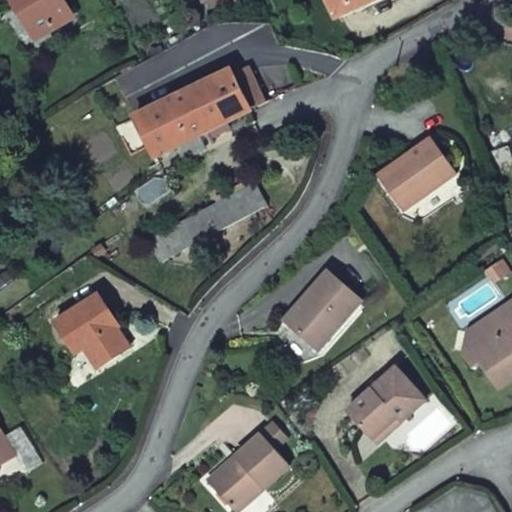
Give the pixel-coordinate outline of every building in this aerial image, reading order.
[(74,17),(64,0),(14,0),(37,39),(74,17)] [(382,0),(329,0),(338,20),(382,0)] [(425,60),(415,65),(415,64),(409,67),(413,76),(429,69),(425,60)] [(231,71),(135,118),(154,157),(210,130),(225,123),(250,111),(231,71)] [(214,138),(229,130),(225,123),(210,130),(214,138)] [(433,141),(379,179),(401,210),(429,190),(431,194),(458,175),(433,141)] [(268,206),(256,184),(150,240),(162,263),(268,206)] [(307,306),(287,330),(316,354),(359,304),(327,276),(305,302),(307,306)] [(57,324),(77,356),(86,350),(98,370),(130,349),(118,330),(120,328),(100,297),(57,324)] [(511,381),(511,312),(509,308),(469,335),(465,357),(474,369),(481,364),(500,390),(511,381)] [(397,370),(349,414),(374,442),(398,420),(402,424),(413,415),(427,402),(397,370)] [(398,420),(374,442),(377,446),(402,424),(398,420)] [(263,436),(275,451),(286,441),(273,426),(263,436)] [(17,458),(0,429),(0,469),(0,468),(17,458)] [(235,511),(239,511),(290,468),(275,451),(263,436),(237,459),(240,463),(213,487),(235,511)]
